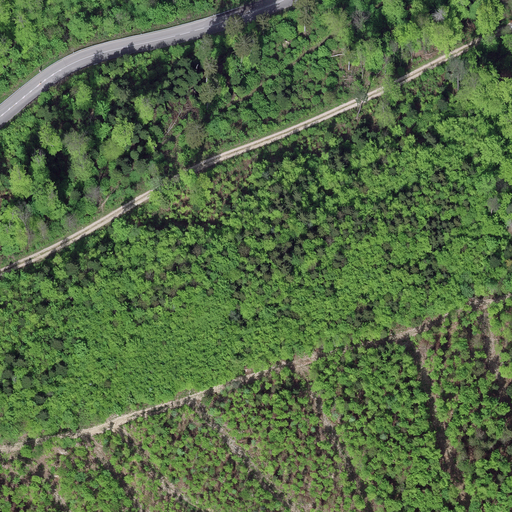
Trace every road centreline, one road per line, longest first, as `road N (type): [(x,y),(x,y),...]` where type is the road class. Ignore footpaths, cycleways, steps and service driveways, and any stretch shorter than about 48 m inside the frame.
road 1 (track): [(0,272),(202,166),(511,24)]
road 2 (tertiary): [(0,116),(81,59),(283,0)]
